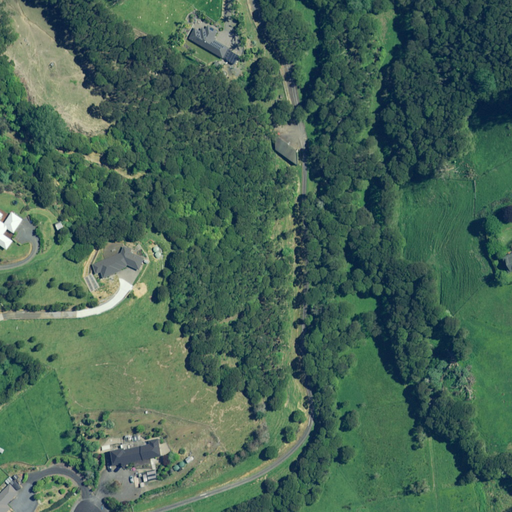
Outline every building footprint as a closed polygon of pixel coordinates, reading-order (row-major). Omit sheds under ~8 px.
[(206,26),(204,29),(201,27),(199,31),(192,27),(187,38),(235,64),(240,55),(228,49),(229,47),(213,39),(217,32),(206,26)] [(270,149),(293,164),(292,149),(282,144),(283,136),(275,133),(270,144),(270,149)] [(0,244),(8,250),(14,241),(5,235),(9,229),(15,233),(24,219),(13,212),(6,224),(1,221),(5,215),(0,211),(0,244)] [(132,250),(125,247),(122,253),(92,265),(96,275),(101,272),(104,279),(121,272),(120,270),(131,266),(140,270),(145,258),(131,252),(132,250)] [(162,456),(158,439),(148,441),(149,445),(126,450),(125,448),(108,452),(111,466),(123,463),(123,465),(162,456)] [(157,478),(155,469),(147,472),(149,480),(157,478)] [(18,493),(9,485),(0,493),(0,511),(7,511),(11,509),(7,504),(18,493)]
